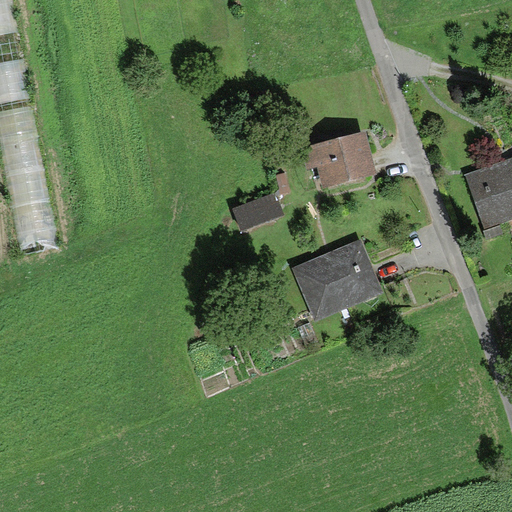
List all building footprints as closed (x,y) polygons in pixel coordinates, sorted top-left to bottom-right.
[(24,254),(59,249),(38,105),(4,110),(24,254)] [(363,137),(311,150),(320,187),(372,175),(363,137)] [(511,162),(502,166),(466,178),(483,228),(511,218),(511,162)] [(281,192),(238,201),(243,223),(286,215),(281,192)] [(359,243),(291,271),(311,319),(379,291),(359,243)]
